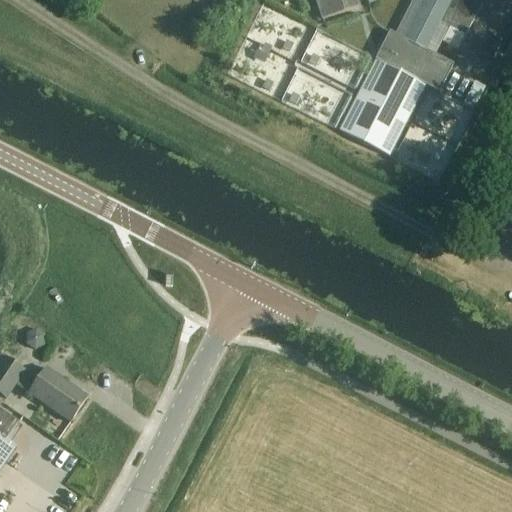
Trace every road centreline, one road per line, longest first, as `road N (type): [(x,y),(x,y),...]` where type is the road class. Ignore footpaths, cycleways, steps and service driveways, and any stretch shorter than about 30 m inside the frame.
road 1 (tertiary): [(244,280),(511,419)]
road 2 (tertiary): [(244,280),(0,155)]
road 3 (tertiary): [(128,511),(244,280)]
